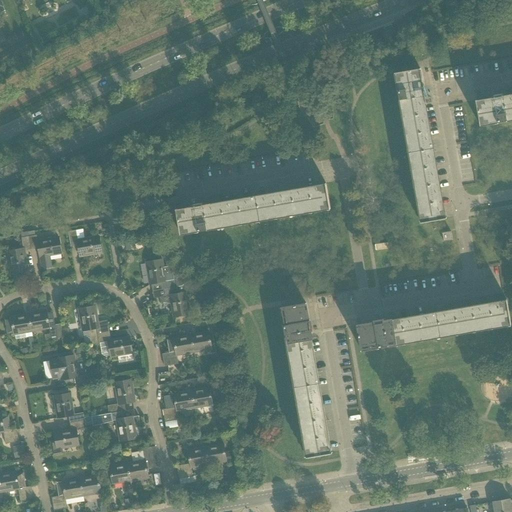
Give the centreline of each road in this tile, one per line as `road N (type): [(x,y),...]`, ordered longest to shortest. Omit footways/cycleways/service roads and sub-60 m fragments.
road 1 (primary): [(0,178),(203,83),(411,0)]
road 2 (residential): [(0,307),(23,293),(73,285),(113,292),(138,315),(150,339),(173,511)]
road 3 (primary): [(301,0),(0,136)]
road 4 (residential): [(362,305),(338,167),(181,192)]
road 5 (residential): [(356,483),(327,328),(339,308),(362,305)]
road 6 (residential): [(362,305),(472,287),(459,203)]
road 7 (residential): [(459,203),(444,96),(511,78)]
road 8 (residential): [(47,511),(18,377),(0,344)]
road 9 (residential): [(356,483),(511,456)]
